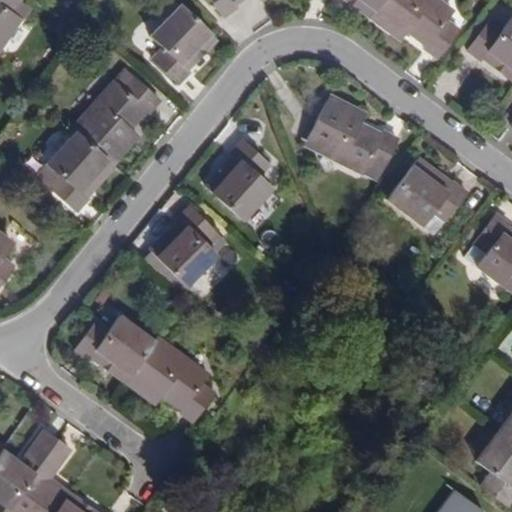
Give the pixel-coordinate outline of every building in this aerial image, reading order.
[(0,0),(0,34),(1,34),(5,36),(19,17),(9,10),(16,0),(0,0)] [(213,0),(224,14),(235,6),(233,4),(238,0),(213,0)] [(346,0),(366,15),(377,0),(346,0)] [(437,0),(377,0),(366,15),(391,35),(400,23),(405,27),(402,30),(423,45),(421,47),(433,56),(454,28),(442,19),(450,9),(437,0)] [(184,70),(213,39),(176,4),(147,36),(159,48),(150,58),(176,83),(186,73),(184,70)] [(511,79),(511,18),(500,31),(489,23),(467,51),(479,60),(481,57),(511,79)] [(93,98),(97,101),(72,129),(110,163),(131,139),(121,129),(125,125),(128,127),(144,109),(147,111),(157,99),(131,76),(121,87),(111,78),(93,98)] [(353,123),(359,111),(330,97),(307,143),(341,158),(339,164),(362,174),(367,163),(381,169),(397,137),(384,131),(382,133),(361,123),(360,126),(353,123)] [(83,198),(80,196),(110,163),(72,129),(43,162),(57,174),(47,186),(73,208),(83,198)] [(257,177),(267,165),(241,142),(230,153),(232,155),(205,185),(242,219),(270,188),(257,177)] [(454,182),(452,185),(417,158),(387,199),(422,225),(434,211),(444,219),(466,191),(454,182)] [(207,240),(215,228),(186,207),(178,219),(181,221),(155,255),(195,286),(221,251),(207,240)] [(511,230),(506,225),(507,222),(495,214),(473,243),(485,251),(476,265),(510,292),(511,289),(511,230)] [(0,232),(0,276),(11,261),(0,252),(10,239),(0,232)] [(87,360),(90,357),(123,381),(152,340),(119,316),(108,330),(96,321),(75,350),(87,360)] [(187,359),(183,363),(152,340),(123,381),(148,400),(157,388),(162,392),(160,395),(180,410),(179,413),(191,422),(213,392),(201,383),(207,374),(187,359)] [(511,408),(473,460),(488,471),(479,484),(505,504),(511,494),(511,486),(509,483),(511,478),(511,408)] [(44,431),(27,453),(39,462),(56,440),(44,431)] [(54,511),(68,493),(53,482),(50,485),(44,480),(55,465),(58,467),(71,450),(56,440),(39,462),(27,478),(7,505),(1,511),(54,511)] [(26,467),(1,449),(0,451),(0,500),(7,505),(27,478),(22,473),(26,467)] [(475,511),(478,509),(447,487),(427,511),(475,511)] [(93,511),(68,493),(54,511),(93,511)]
